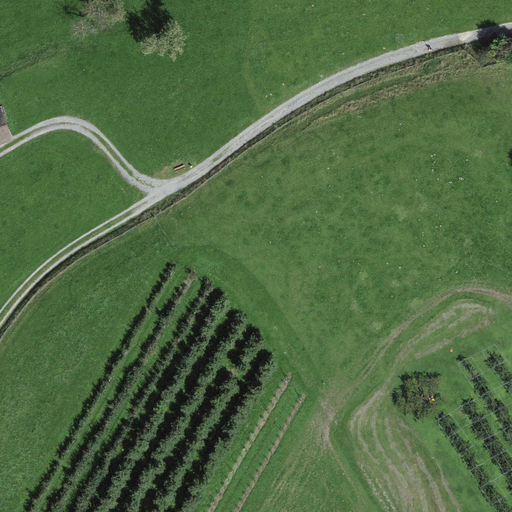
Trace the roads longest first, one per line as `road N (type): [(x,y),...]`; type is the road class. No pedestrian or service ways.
road 1 (track): [(0,325),(82,241),(299,100),(367,65),(511,28)]
road 2 (track): [(394,511),(277,335)]
road 3 (track): [(165,190),(136,181),(97,135),(73,121),(42,128),(0,153)]
